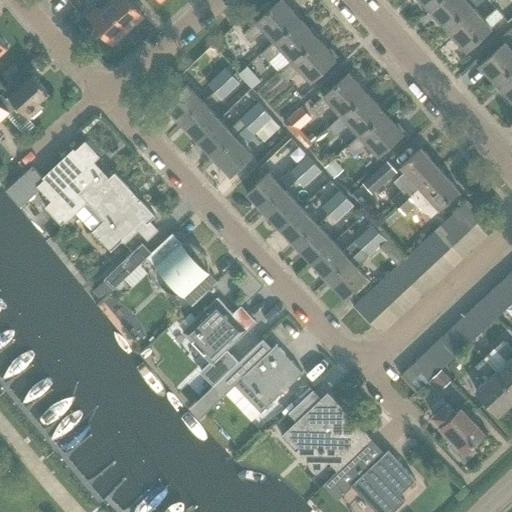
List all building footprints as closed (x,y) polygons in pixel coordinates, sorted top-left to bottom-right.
[(105,6),(128,32),(143,18),(127,0),(108,0),(108,3),(105,6)] [(281,0),(280,0),(243,34),(251,42),(263,31),(273,43),(299,20),(281,0)] [(419,0),(430,12),(443,0),(419,0)] [(443,0),(430,12),(448,31),(473,8),(482,0),(443,0)] [(112,46),(128,32),(105,6),(101,10),(95,9),(87,16),(90,19),(90,21),(112,46)] [(473,8),(448,31),(466,51),(504,17),(496,9),(484,20),(473,8)] [(273,43),(261,53),(269,62),(270,62),(280,73),(291,63),(317,39),(299,20),(273,43)] [(280,73),(279,73),(286,81),(298,71),(309,83),(335,59),(317,39),(291,63),(280,73)] [(479,66),(498,86),(511,73),(511,51),(504,43),(479,66)] [(261,81),(247,66),(238,74),(252,89),(261,81)] [(215,92),(233,76),(226,68),(196,96),(187,85),(165,106),(181,124),(203,103),(214,92),(215,92)] [(511,73),(498,86),(511,101),(511,73)] [(330,106),(341,117),(366,94),(348,74),(311,108),(318,117),(330,106)] [(239,83),(233,76),(215,92),(222,99),(239,83)] [(0,122),(11,112),(23,126),(29,120),(42,108),(39,104),(49,94),(33,77),(6,101),(1,95),(0,96),(0,122)] [(384,114),(366,94),(341,117),(329,128),(336,136),(348,125),(358,137),(384,114)] [(220,121),(203,103),(181,124),(198,141),(220,121)] [(248,127),(265,111),(258,103),(240,119),(229,130),(220,121),(198,141),(214,159),(236,138),(235,137),(247,126),(248,127)] [(308,114),(301,107),(285,121),(287,124),(286,125),(296,136),(302,132),(296,125),(308,114)] [(265,111),(247,128),(255,136),(273,119),(265,111)] [(402,134),(384,114),(358,137),(346,148),(353,156),(366,145),(377,157),(402,134)] [(253,156),(236,138),(214,159),(231,176),(253,156)] [(78,194),(102,172),(94,164),(100,159),(85,143),(44,182),(32,170),(6,195),(21,210),(41,191),(52,202),(46,208),(62,225),(85,202),(86,202),(78,194)] [(403,191),(391,201),(398,209),(440,169),(421,149),(401,166),(405,171),(394,181),(403,191)] [(290,172),(297,180),(315,164),(308,156),(290,172)] [(325,166),(325,167),(326,169),(334,177),(335,177),(343,169),(334,159),(325,166)] [(397,172),(387,161),(362,183),(372,194),(397,172)] [(322,171),(315,164),(297,180),(303,187),(322,171)] [(440,169),(398,209),(405,216),(417,205),(421,210),(429,214),(431,216),(440,209),(440,210),(460,192),(440,169)] [(108,180),(102,172),(78,194),(86,202),(85,202),(104,222),(92,233),(111,253),(136,229),(147,241),(158,230),(151,223),(156,218),(141,202),(138,204),(132,198),(135,195),(115,174),(108,180)] [(264,211),(286,191),(269,173),(247,193),(264,211)] [(286,191),(264,211),(280,228),(302,208),(286,191)] [(322,207),(330,215),(347,198),(340,191),(322,207)] [(354,205),(347,198),(330,215),(336,222),(354,205)] [(459,209),(475,225),(483,218),(467,201),(459,209)] [(302,208),(280,228),(296,246),(318,225),(302,208)] [(451,217),(468,233),(475,225),(459,209),(451,217)] [(451,217),(444,223),(459,241),(468,233),(451,217)] [(444,223),(436,231),(451,248),(459,241),(444,223)] [(318,225),(296,246),(312,263),(334,243),(318,225)] [(343,252),(334,243),(312,263),(328,280),(379,233),(372,225),(354,241),(343,252)] [(436,231),(428,239),(443,256),(451,248),(436,231)] [(386,240),(379,233),(328,280),(345,298),(367,278),(357,267),(368,256),(380,246),(399,266),(403,262),(405,260),(386,240)] [(173,234),(151,255),(147,259),(156,269),(156,274),(157,278),(159,284),(165,291),(166,292),(169,294),(174,296),(178,297),(183,298),(191,305),(217,282),(209,273),(209,268),(208,264),(206,258),(200,251),(199,250),(196,248),(191,246),(187,244),(181,244),(173,234)] [(428,239),(418,248),(434,264),(443,256),(428,239)] [(114,289),(147,259),(151,255),(142,245),(104,279),(114,289)] [(418,248),(411,255),(427,271),(434,264),(418,248)] [(427,271),(411,255),(405,260),(403,262),(419,279),(427,271)] [(403,262),(399,266),(395,270),(411,286),(419,279),(403,262)] [(395,270),(387,277),(402,295),(411,286),(395,270)] [(387,277),(380,284),(395,301),(402,295),(387,277)] [(511,299),(511,282),(507,277),(499,285),(511,299)] [(380,284),(371,293),(386,310),(395,301),(380,284)] [(506,309),(511,303),(511,299),(499,285),(491,293),(506,309)] [(371,293),(363,300),(378,317),(386,310),(371,293)] [(497,317),(506,309),(491,293),(483,300),(497,317)] [(218,300),(185,330),(213,361),(201,372),(213,384),(237,362),(226,350),(242,336),(256,323),(246,311),(237,320),(234,317),(218,300)] [(370,325),(378,317),(363,300),(354,308),(370,325)] [(490,324),(497,317),(483,300),(475,308),(490,324)] [(482,332),(490,324),(475,308),(466,316),(482,332)] [(474,339),(482,332),(466,316),(458,323),(474,339)] [(465,347),(474,339),(458,323),(450,331),(465,347)] [(457,355),(465,347),(450,331),(442,339),(457,355)] [(449,362),(457,355),(442,339),(434,346),(449,362)] [(213,384),(196,400),(207,411),(235,385),(261,412),(302,374),(276,346),(272,351),(261,340),(237,362),(213,384)] [(508,362),(496,372),(511,389),(511,349),(504,341),(496,349),(508,362)] [(425,354),(441,370),(442,369),(449,362),(434,346),(425,354)] [(425,354),(417,362),(433,378),(441,370),(425,354)] [(511,402),(511,389),(496,372),(484,359),(476,367),(488,380),(476,391),(498,415),(511,402)] [(410,369),(425,385),(433,378),(417,362),(410,369)] [(416,393),(425,385),(410,369),(401,377),(416,393)] [(441,370),(433,378),(443,388),(452,380),(444,371),(442,369),(441,370)] [(344,466),(354,457),(371,441),(328,394),(297,422),(289,413),(281,421),(289,430),(283,436),(318,473),(336,457),(344,466)] [(442,426),(441,427),(452,440),(447,444),(464,462),(477,451),(472,445),(484,434),(460,409),(456,413),(447,404),(433,416),(442,426)] [(368,471),(354,457),(344,466),(324,485),(338,499),(352,486),(375,511),(393,511),(405,501),(400,495),(415,481),(416,480),(389,452),(368,471)]
